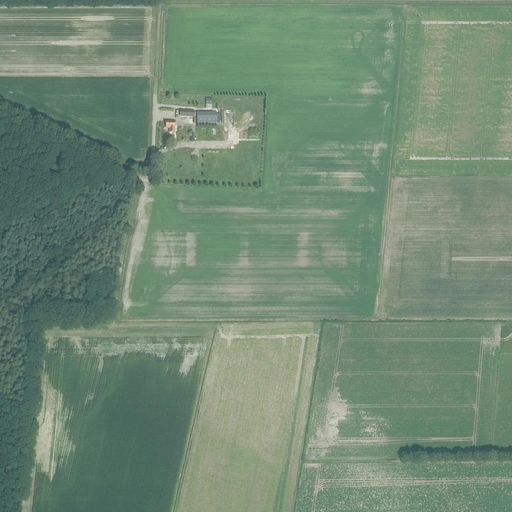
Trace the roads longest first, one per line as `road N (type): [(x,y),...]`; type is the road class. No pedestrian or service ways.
road 1 (unclassified): [(0,118),(146,179),(155,95)]
road 2 (track): [(137,184),(114,324),(213,325)]
